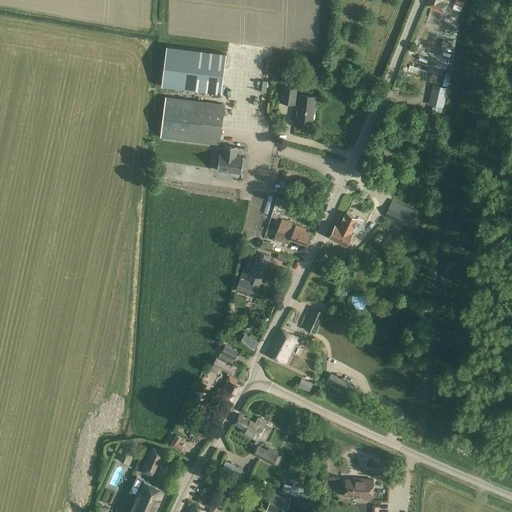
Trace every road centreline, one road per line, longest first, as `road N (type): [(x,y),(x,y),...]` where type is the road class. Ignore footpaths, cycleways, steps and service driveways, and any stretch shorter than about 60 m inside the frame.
road 1 (tertiary): [(253,379),(421,0)]
road 2 (unclassified): [(511,497),(253,379)]
road 3 (tertiary): [(175,511),(253,379)]
